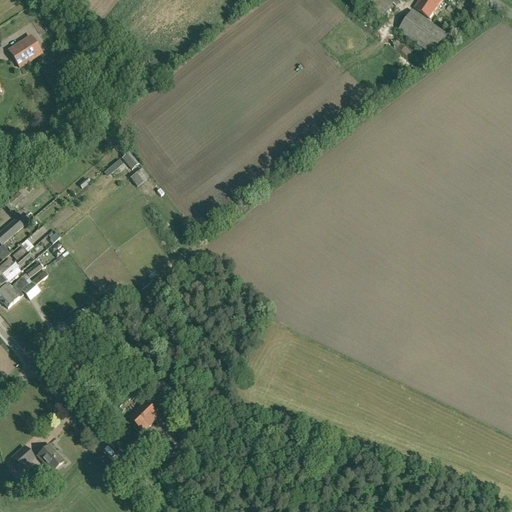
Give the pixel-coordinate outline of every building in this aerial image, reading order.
[(387,0),(364,0),(383,17),(393,5),(387,0)] [(421,0),(415,9),(430,20),(442,2),(439,0),(421,0)] [(448,37),(412,12),(398,32),(431,55),(448,37)] [(41,55),(31,38),(8,52),(19,69),(41,55)] [(122,159),(128,167),(135,162),(128,154),(122,159)] [(122,164),(119,160),(106,172),(103,175),(107,178),(109,176),(122,164)] [(135,162),(128,167),(132,171),(139,166),(135,162)] [(137,188),(149,179),(142,170),(130,179),(137,188)] [(86,180),(79,186),(82,190),(89,184),(86,180)] [(15,207),(14,206),(34,190),(30,185),(19,194),(5,206),(10,211),(15,207)] [(22,216),(21,215),(17,215),(15,217),(24,228),(30,222),(23,215),(22,216)] [(0,233),(0,245),(1,247),(15,235),(8,227),(0,233)] [(56,244),(62,239),(58,235),(52,240),(56,244)] [(17,263),(27,254),(27,253),(23,249),(12,258),(17,263)] [(66,253),(52,264),(54,266),(68,255),(66,253)] [(27,254),(14,266),(0,277),(0,289),(6,284),(3,280),(18,267),(19,268),(30,258),(27,254)] [(0,277),(14,266),(9,260),(0,268),(0,277)] [(29,279),(42,270),(38,264),(25,274),(29,279)] [(44,273),(31,283),(34,287),(47,277),(44,273)] [(0,301),(1,303),(25,283),(22,278),(10,288),(8,286),(0,292),(0,301)] [(25,295),(21,292),(28,286),(25,283),(1,303),(7,310),(25,295)] [(114,292),(105,299),(109,305),(119,298),(114,292)] [(76,331),(89,321),(81,312),(69,322),(76,331)] [(105,338),(97,327),(91,332),(100,342),(105,338)] [(160,417),(146,402),(129,419),(143,434),(160,417)] [(171,413),(163,420),(172,430),(180,422),(171,413)] [(22,472),(32,462),(35,460),(24,447),(11,459),(22,472)] [(49,447),(37,457),(52,473),(64,463),(49,447)]
